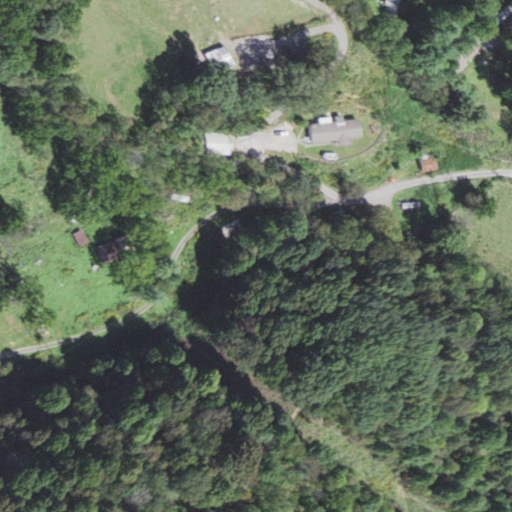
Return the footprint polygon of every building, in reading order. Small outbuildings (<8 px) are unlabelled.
[(395,21),(400,0),(388,0),(384,18),(395,21)] [(493,8),(483,16),(493,29),(511,14),(511,2),(511,1),(496,12),(493,8)] [(478,51),(464,36),(438,60),(453,75),(478,51)] [(309,123),(310,143),(335,141),(336,146),(350,145),(350,138),(360,138),(359,120),(309,123)] [(241,226),(232,214),(217,225),(225,237),(241,226)] [(97,244),(100,264),(125,260),(121,239),(97,244)]
